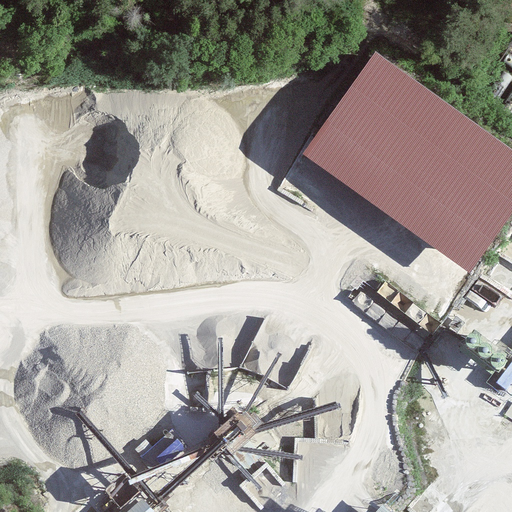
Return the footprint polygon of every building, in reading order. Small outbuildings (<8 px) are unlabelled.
[(511,22),(511,0),(501,0),(495,11),(511,22)] [(338,114),(306,157),(468,275),(511,214),(511,156),(378,59),(338,114)] [(511,360),(496,380),(508,390),(511,384),(511,360)] [(172,431),(144,458),(159,474),(188,446),(172,431)] [(108,458),(94,471),(108,485),(121,472),(108,458)] [(151,511),(142,501),(128,511),(151,511)]
